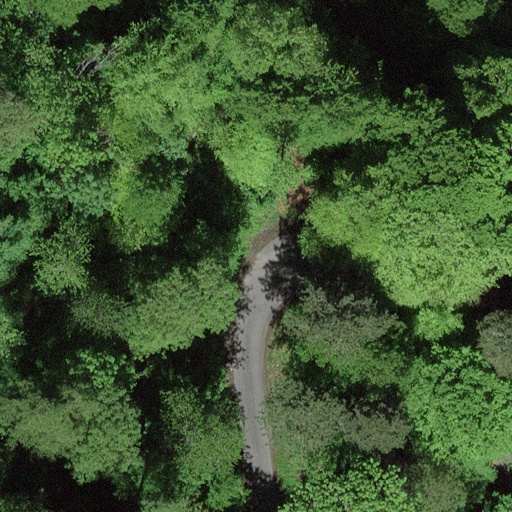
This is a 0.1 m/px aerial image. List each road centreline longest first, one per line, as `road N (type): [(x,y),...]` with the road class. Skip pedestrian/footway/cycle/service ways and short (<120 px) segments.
road 1 (unclassified): [(272,511),(259,312),(273,269),(305,249),(337,255),(361,292),(417,511)]
road 2 (track): [(511,428),(490,195),(453,128),(334,0)]
